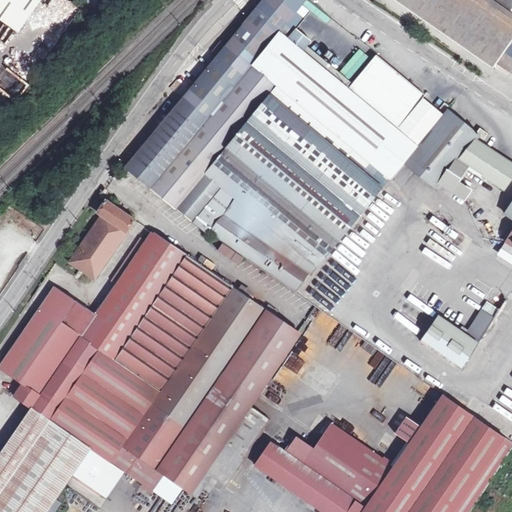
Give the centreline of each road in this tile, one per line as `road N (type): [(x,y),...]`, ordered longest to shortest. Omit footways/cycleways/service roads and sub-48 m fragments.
road 1 (tertiary): [(230,0),(178,58),(0,310)]
road 2 (unclassified): [(511,112),(349,0)]
